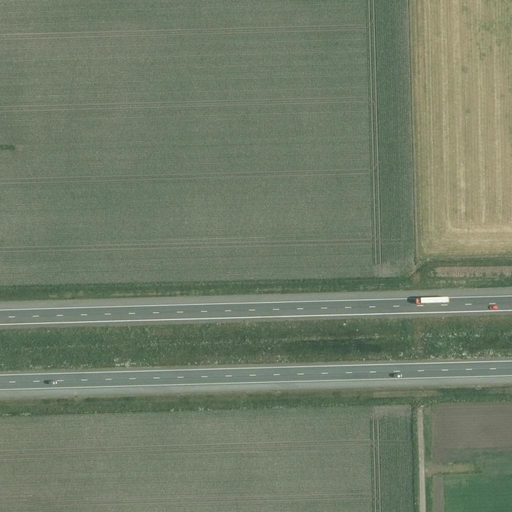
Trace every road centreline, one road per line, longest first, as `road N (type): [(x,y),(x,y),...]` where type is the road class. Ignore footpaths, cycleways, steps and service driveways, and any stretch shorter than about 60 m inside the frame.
road 1 (motorway): [(0,382),(511,367)]
road 2 (motorway): [(511,302),(0,317)]
